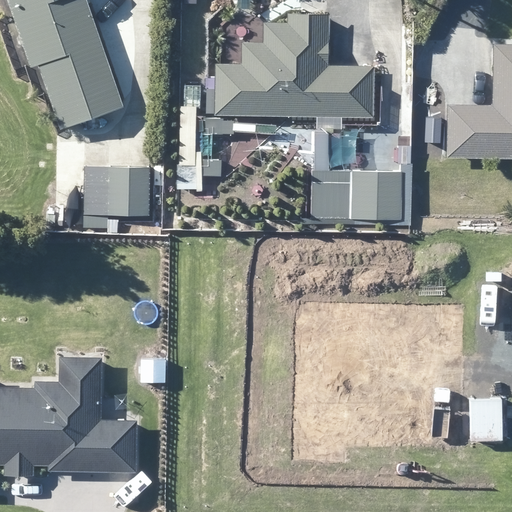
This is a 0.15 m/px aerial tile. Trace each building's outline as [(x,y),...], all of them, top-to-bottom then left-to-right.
[(3,0),(26,65),(33,62),(43,91),(56,127),(69,122),(78,120),(118,106),(81,0),(3,0)] [(302,11),(290,11),(283,11),(283,21),(269,21),(258,21),(258,42),(237,42),(236,59),(236,63),(210,63),(210,88),(203,88),(203,112),(209,112),(209,114),(213,114),(268,115),(290,115),(369,116),(370,66),(324,65),(324,62),(324,55),(324,47),(325,12),(313,11),(302,11)] [(511,43),(489,43),(488,104),(442,103),(442,157),(511,157),(511,43)] [(145,165),(109,165),(104,165),(104,201),(80,200),(80,214),(145,215),(145,165)] [(396,218),(396,170),(348,170),(347,218),(396,218)] [(59,360),(58,385),(39,384),(38,390),(0,389),(0,463),(5,464),(5,475),(31,476),(31,469),(132,474),(135,422),(98,421),(99,360),(59,360)] [(496,397),(434,399),(435,421),(417,422),(418,442),(498,438),(496,397)]
